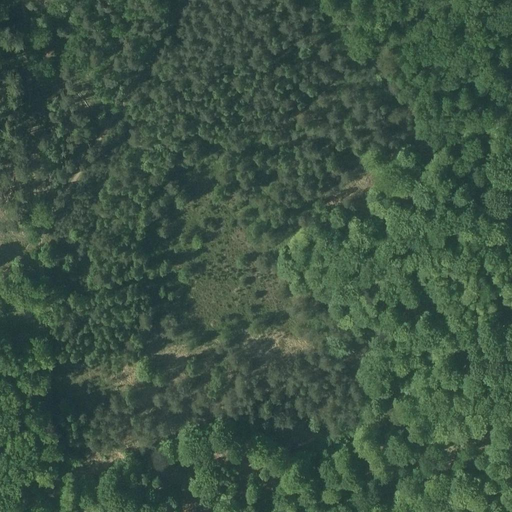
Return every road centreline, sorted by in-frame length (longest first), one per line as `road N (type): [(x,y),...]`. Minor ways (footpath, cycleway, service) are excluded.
road 1 (track): [(511,300),(446,337),(376,410),(234,511)]
road 2 (track): [(45,511),(29,242)]
road 3 (track): [(29,228),(168,0)]
road 4 (track): [(29,228),(14,0)]
